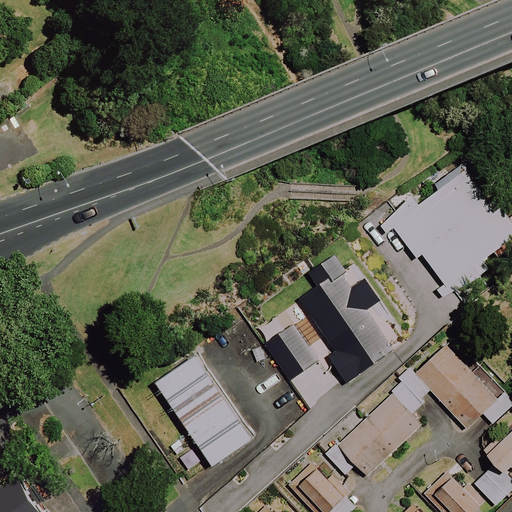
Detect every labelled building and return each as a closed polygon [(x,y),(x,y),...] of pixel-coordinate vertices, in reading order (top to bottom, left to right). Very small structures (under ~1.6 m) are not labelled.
[(511,228),(467,166),(422,198),(414,186),(354,230),(373,257),(399,238),(414,259),(420,254),(445,288),(511,239),(511,228)] [(288,379),(315,361),(311,354),(328,342),(337,354),(329,359),(346,383),(392,351),(362,308),(374,300),(364,284),(352,292),(340,276),(301,303),(311,317),(266,346),(288,379)] [(396,382),(418,407),(432,395),(464,430),(482,415),(491,425),(511,406),(511,403),(481,368),(472,375),(442,341),(396,382)] [(221,465),(259,437),(198,352),(160,379),(221,465)] [(418,407),(396,382),(320,450),(343,476),(355,466),(365,478),(423,426),(411,413),(418,407)] [(511,466),(511,425),(482,451),(502,475),(511,466)] [(329,511),(344,497),(312,464),(301,475),(292,484),(321,511),(329,511)] [(511,493),(511,486),(489,466),(472,485),(498,509),(511,493)] [(0,511),(55,511),(29,471),(0,489),(0,511)] [(474,511),(484,503),(455,471),(432,493),(449,511),(474,511)] [(423,511),(412,502),(403,511),(423,511)]
